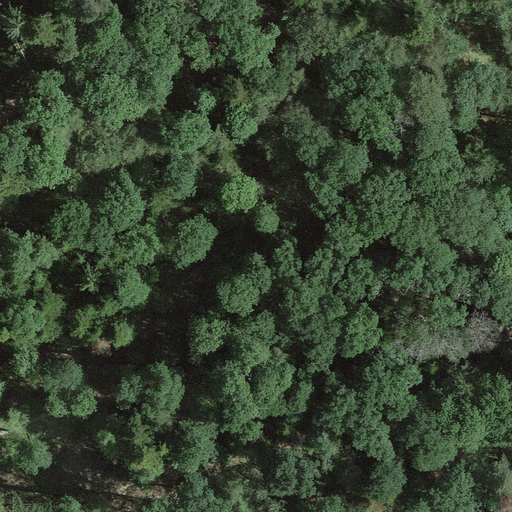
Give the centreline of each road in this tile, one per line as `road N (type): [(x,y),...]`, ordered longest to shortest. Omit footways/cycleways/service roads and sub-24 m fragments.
road 1 (track): [(0,427),(173,377),(511,334)]
road 2 (track): [(115,0),(0,125)]
